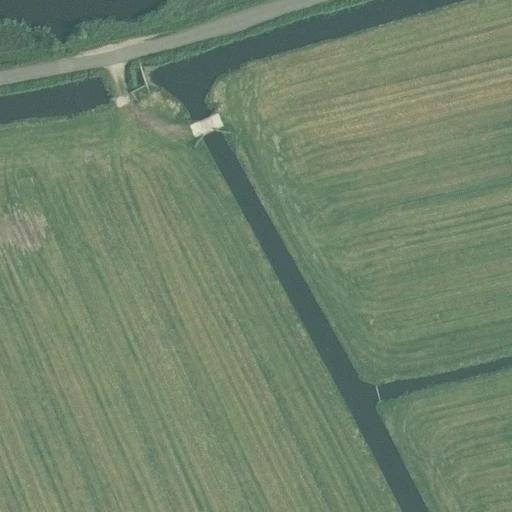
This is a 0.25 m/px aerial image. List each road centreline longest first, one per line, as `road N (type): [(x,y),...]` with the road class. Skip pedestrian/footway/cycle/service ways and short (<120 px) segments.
road 1 (residential): [(0,74),(115,53),(300,0)]
road 2 (track): [(115,53),(133,106),(155,123),(191,129),(222,116)]
